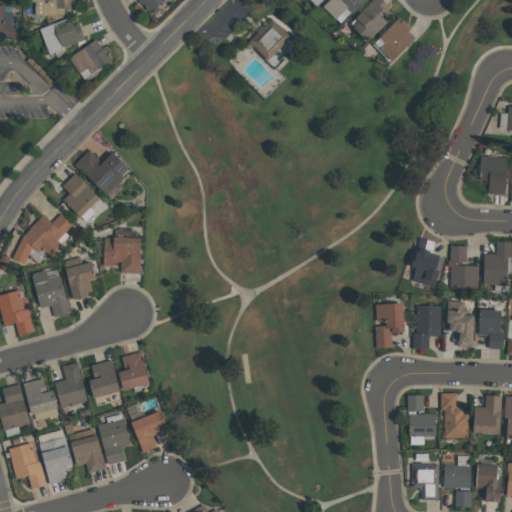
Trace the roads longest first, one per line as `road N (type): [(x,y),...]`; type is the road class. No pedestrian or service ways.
road 1 (residential): [(211,0),(34,171),(0,216)]
road 2 (residential): [(500,65),(441,210)]
road 3 (residential): [(0,360),(133,320)]
road 4 (residential): [(385,380),(392,511)]
road 5 (residential): [(385,380),(511,376)]
